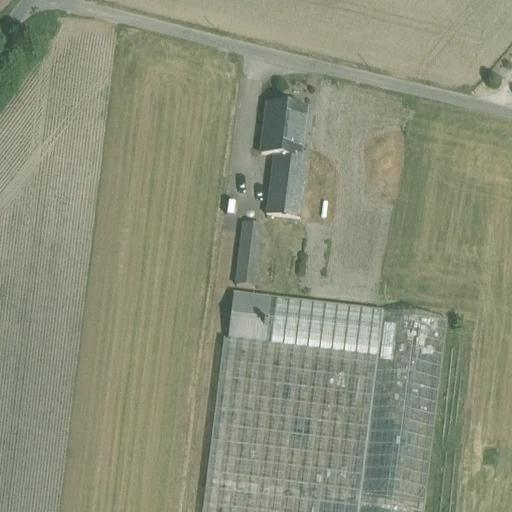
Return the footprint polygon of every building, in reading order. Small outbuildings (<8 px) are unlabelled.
[(305,112),(268,107),(262,157),(273,159),(268,203),(302,207),(307,161),(297,160),(303,113),(305,113),(305,112)] [(302,207),(268,203),(266,218),(300,222),(302,207)] [(261,229),(244,227),(236,289),(253,291),(261,229)] [(276,302),(233,297),(228,344),(271,349),(276,302)] [(358,511),(383,314),(276,302),(271,349),(228,344),(223,344),(202,511),(358,511)] [(424,511),(447,322),(383,314),(358,511),(424,511)]
